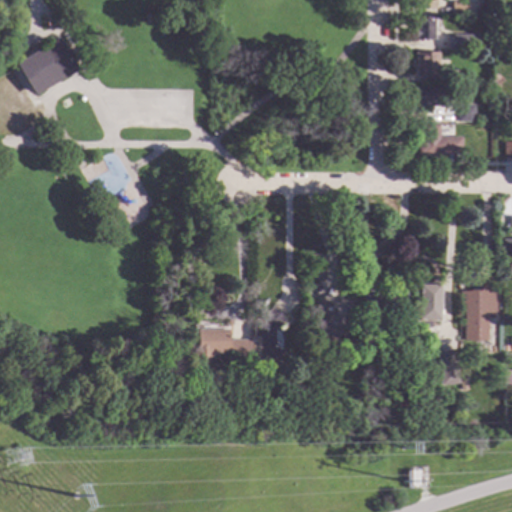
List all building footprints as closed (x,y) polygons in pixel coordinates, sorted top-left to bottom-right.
[(434,0),(435,9),(413,9),(413,3),(411,3),(411,0),(434,0)] [(466,15),(450,15),(450,2),(466,2),(466,15)] [(431,40),(413,40),(413,18),(431,18),(431,40)] [(476,40),(482,40),(482,49),(445,50),(445,35),(476,35),(476,40)] [(74,71),(32,96),(13,64),(56,39),(74,71)] [(436,76),(414,76),(413,53),(436,53),(436,76)] [(463,84),(446,84),(446,71),(463,71),(463,84)] [(447,107),(419,107),(418,101),(415,101),(414,88),(447,88),(447,107)] [(472,123),(454,123),(454,105),(472,105),(472,123)] [(437,139),(459,138),(459,155),(417,155),(417,154),(415,154),(415,141),(417,141),(417,126),(436,126),(437,139)] [(511,158),(502,158),(502,143),(511,143),(511,158)] [(511,256),(500,256),(500,239),(511,239),(511,256)] [(308,281),(331,280),(330,255),(307,256),(308,281)] [(438,322),(430,322),(430,327),(413,327),(413,322),(414,322),(414,284),(438,284),(438,322)] [(493,319),(485,319),(485,341),(462,341),(462,292),(473,292),(473,285),(492,284),(493,319)] [(403,311),(378,311),(378,314),(361,314),(361,290),(375,290),(376,289),(403,289),(403,311)] [(338,301),(349,301),(350,336),(320,337),(320,298),(338,297),(338,301)] [(284,321),(274,331),(278,335),(278,350),(283,350),(283,362),(258,362),(258,338),(252,338),(253,320),(258,320),(270,308),(284,321)] [(226,340),(250,340),(250,363),(231,363),(231,353),(216,354),(216,358),(211,359),(211,378),(192,378),(192,350),(195,350),(195,331),(225,330),(226,340)] [(459,381),(459,384),(441,386),(437,352),(455,350),(459,381)] [(511,370),(500,371),(500,388),(510,388),(510,410),(511,410),(511,370)] [(465,391),(458,391),(459,384),(459,381),(459,378),(466,378),(465,391)] [(356,420),(346,422),(344,414),(355,412),(356,420)] [(407,489),(417,488),(416,472),(407,472),(407,489)]
